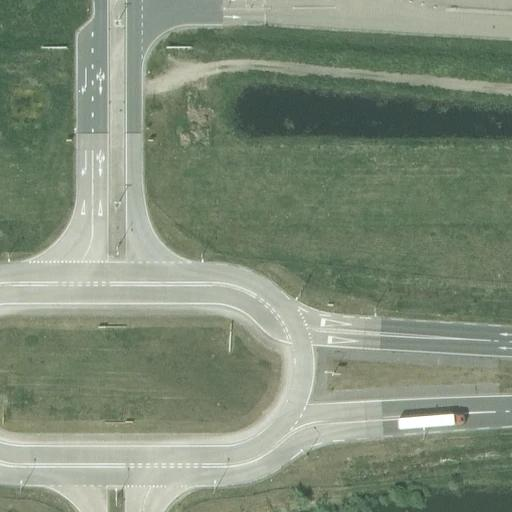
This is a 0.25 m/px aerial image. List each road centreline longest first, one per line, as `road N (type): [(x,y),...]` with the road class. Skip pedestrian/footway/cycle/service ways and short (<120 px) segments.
road 1 (track): [(511,95),(237,65),(136,89)]
road 2 (unclassified): [(97,0),(88,275)]
road 3 (unclassified): [(138,275),(135,0)]
road 4 (primary): [(163,476),(248,472),(311,438),(414,421)]
road 5 (primary): [(298,339),(217,294),(86,296)]
road 6 (primary): [(292,321),(260,289),(231,275),(138,275)]
road 7 (primary): [(139,455),(243,452),(285,422)]
road 8 (primary): [(0,452),(139,455)]
road 9 (primary): [(285,422),(379,411),(414,421)]
road 10 (primary): [(417,339),(379,326),(292,321)]
